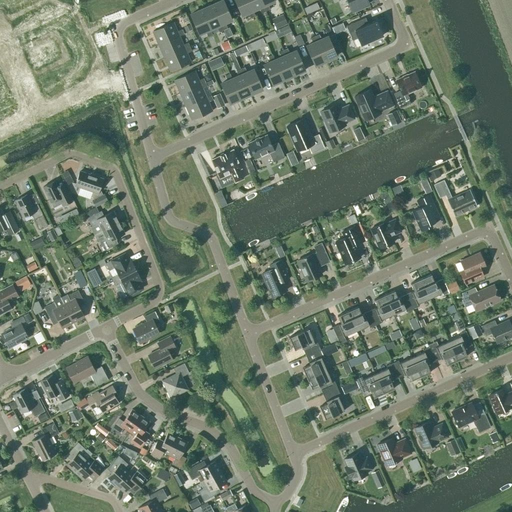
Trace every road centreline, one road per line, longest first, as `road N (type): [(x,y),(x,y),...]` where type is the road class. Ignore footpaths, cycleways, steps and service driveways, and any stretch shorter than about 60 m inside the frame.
road 1 (residential): [(152,161),(406,48),(385,0)]
road 2 (residential): [(511,291),(484,233),(247,338)]
road 3 (residential): [(0,188),(66,156),(114,173),(158,295),(105,328)]
road 4 (residential): [(280,510),(254,495),(211,436),(141,400),(105,328)]
road 5 (residential): [(293,460),(511,360)]
road 6 (unclassified): [(247,338),(210,242),(168,222),(152,161)]
road 7 (unclassified): [(293,460),(247,338)]
